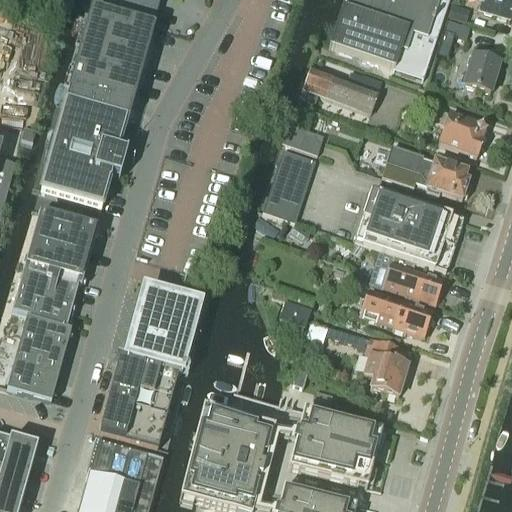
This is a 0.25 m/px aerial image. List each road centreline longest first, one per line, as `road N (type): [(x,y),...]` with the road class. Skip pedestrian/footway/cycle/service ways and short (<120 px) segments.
road 1 (unclassified): [(53,511),(171,106),(229,0)]
road 2 (tertiary): [(427,511),(511,237)]
